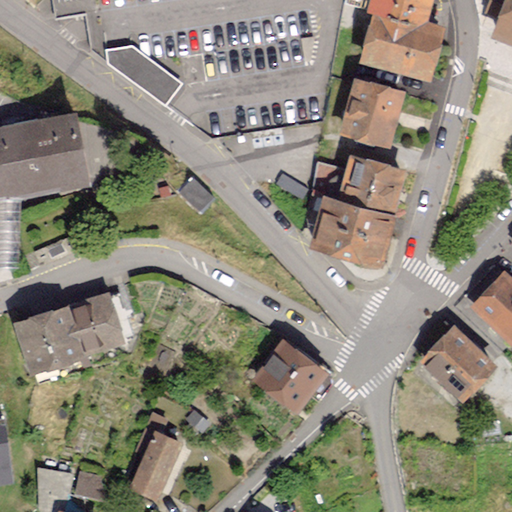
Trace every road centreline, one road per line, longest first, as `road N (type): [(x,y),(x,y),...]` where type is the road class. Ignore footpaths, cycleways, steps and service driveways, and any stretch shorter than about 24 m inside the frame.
road 1 (tertiary): [(0,6),(232,188),(359,329),(370,360)]
road 2 (residential): [(370,360),(330,349),(162,261),(115,263),(0,302)]
road 3 (residential): [(405,318),(411,267),(463,86),(463,0)]
road 4 (residential): [(370,360),(228,511)]
road 5 (tertiary): [(370,360),(395,511)]
road 6 (residential): [(511,216),(405,318)]
